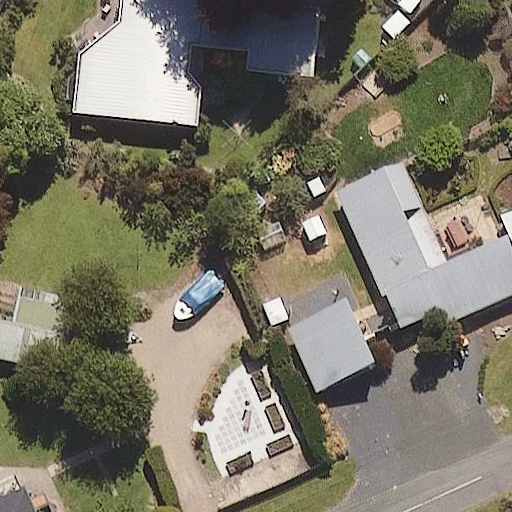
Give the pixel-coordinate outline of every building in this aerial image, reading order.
[(212,0),(129,0),(126,38),(86,35),(78,124),(200,135),(212,0)] [(250,48),(250,85),(320,86),(320,49),(250,48)] [(511,252),(452,278),(409,175),(343,203),(402,340),(446,321),(451,331),(511,305),(511,222),(506,225),(511,238),(511,252)] [(71,307),(47,303),(42,336),(0,329),(0,367),(62,376),(71,307)] [(377,379),(352,314),(295,336),(320,401),(377,379)] [(308,477),(291,436),(262,449),(268,465),(216,487),(226,511),(308,477)] [(2,511),(40,511),(35,498),(2,511)]
